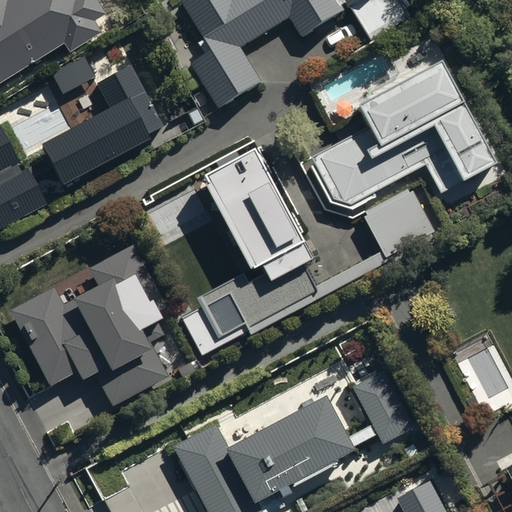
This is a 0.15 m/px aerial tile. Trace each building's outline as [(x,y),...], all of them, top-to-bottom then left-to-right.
[(0,0),(0,81),(62,44),(67,52),(110,27),(94,0),(0,0)] [(179,0),(202,37),(197,40),(204,52),(189,62),(218,110),(262,83),(240,48),(290,18),(302,37),(344,12),(340,7),(347,3),(372,44),(412,20),(399,0),(179,0)] [(438,195),(489,166),(439,64),(354,106),(365,128),(309,156),(313,165),(310,166),(328,204),(351,209),(423,169),(438,195)] [(113,114),(43,149),(61,185),(152,139),(149,133),(162,126),(131,65),(97,82),(113,114)] [(0,124),(0,229),(49,205),(29,165),(23,169),(0,124)] [(318,258),(258,147),(203,177),(252,268),(199,297),(204,307),(182,318),(202,355),(249,329),(251,334),(439,234),(413,186),(359,214),(379,250),(317,283),(307,264),(318,258)] [(166,223),(144,235),(160,265),(182,253),(166,223)] [(55,287),(11,310),(51,385),(78,370),(84,381),(95,375),(113,407),(170,377),(152,344),(167,336),(156,315),(167,309),(133,246),(91,268),(100,285),(64,304),(55,287)] [(204,511),(277,511),(284,508),(274,490),(288,483),(290,487),(333,465),(330,458),(374,436),(378,445),(411,428),(380,370),(348,387),(368,425),(342,438),(321,396),(224,446),(214,426),(172,448),(204,511)] [(511,463),(499,471),(511,495),(511,463)] [(405,511),(447,511),(431,480),(398,497),(405,511)]
